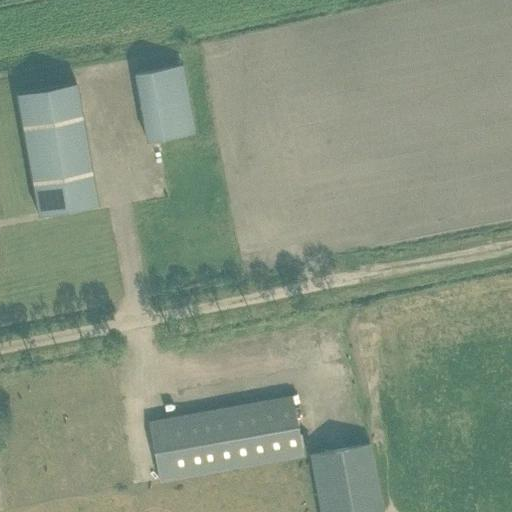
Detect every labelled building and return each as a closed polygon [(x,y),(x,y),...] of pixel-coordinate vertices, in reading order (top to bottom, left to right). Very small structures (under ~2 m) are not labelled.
[(132,74),(145,142),(194,133),(182,65),(132,74)] [(97,204),(75,84),(16,94),(37,214),(97,204)] [(291,396),(127,425),(138,485),(302,455),(291,396)] [(309,454),(319,511),(381,511),(369,443),(309,454)] [(286,511),(281,475),(77,511),(286,511)]
